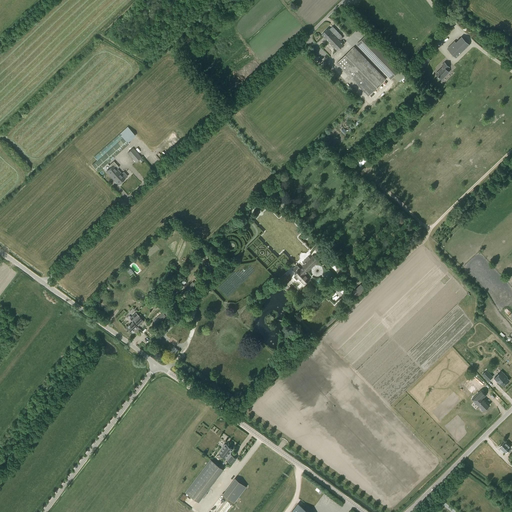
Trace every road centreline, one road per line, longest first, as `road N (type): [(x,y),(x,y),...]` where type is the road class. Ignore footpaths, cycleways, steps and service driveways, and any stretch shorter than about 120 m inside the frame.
road 1 (unclassified): [(44,284),(304,36)]
road 2 (unclassified): [(364,511),(156,363)]
road 3 (unclassified): [(43,511),(156,363)]
road 4 (unclassified): [(407,511),(511,409)]
road 5 (track): [(213,0),(150,61),(100,34)]
road 6 (unclassified): [(156,363),(44,284)]
